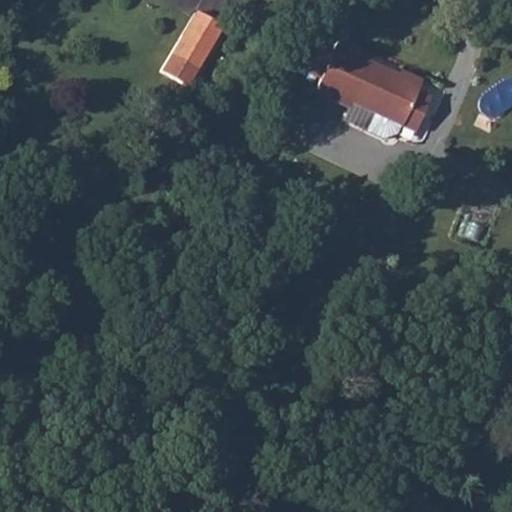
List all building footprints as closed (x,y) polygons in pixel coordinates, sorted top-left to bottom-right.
[(192,7),(187,17),(195,21),(201,12),(192,7)] [(201,12),(195,21),(216,31),(220,23),(201,12)] [(195,21),(187,17),(178,31),(187,35),(195,21)] [(187,35),(178,31),(167,50),(195,66),(216,31),(195,21),(187,35)] [(322,91),(343,38),(338,36),(315,88),(322,91)] [(400,118),(405,120),(420,87),(414,84),(416,80),(396,70),(397,67),(370,57),(372,50),(343,38),(322,91),(351,102),(353,97),(373,107),(400,118)] [(420,87),(405,120),(414,125),(430,91),(420,87)] [(396,128),(400,118),(373,107),(365,126),(383,133),(396,128)]
